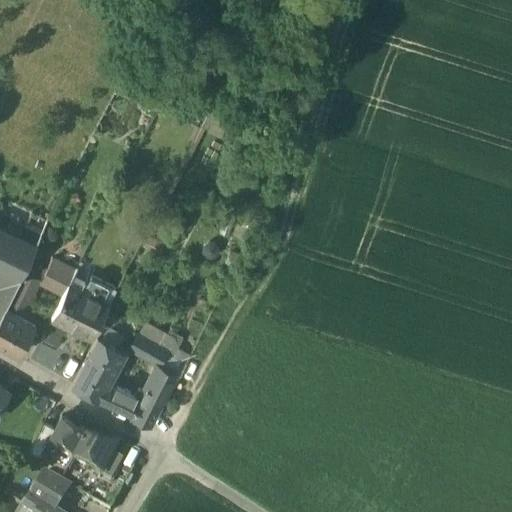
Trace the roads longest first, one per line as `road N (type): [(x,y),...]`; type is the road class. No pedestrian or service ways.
road 1 (track): [(360,0),(269,268),(162,450),(254,511)]
road 2 (residential): [(0,363),(162,450)]
